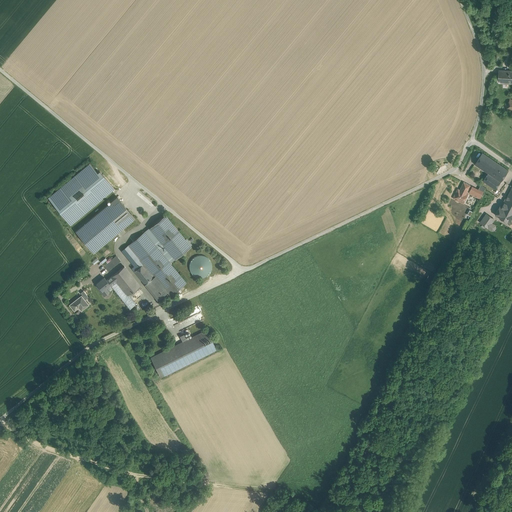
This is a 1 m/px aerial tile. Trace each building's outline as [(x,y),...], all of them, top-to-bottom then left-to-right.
[(511,71),(506,71),(506,73),(499,72),(498,77),(501,78),(501,83),(509,83),(509,82),(510,82),(511,82),(511,71)] [(475,164),(488,173),(501,182),(508,170),(482,153),(475,164)] [(90,163),(48,197),(70,224),(114,188),(104,176),(100,171),(97,173),(90,163)] [(501,182),(488,173),(483,181),(495,189),(501,182)] [(453,199),(463,203),(468,193),(471,187),(465,184),(461,191),(457,189),(453,199)] [(483,193),(471,187),(468,193),(480,199),(481,196),(483,193)] [(117,196),(75,231),(93,252),(135,218),(117,196)] [(511,206),(504,202),(502,207),(500,206),(495,215),(511,223),(511,221),(511,206)] [(493,224),(496,219),(486,212),(479,222),(493,232),(497,227),(493,224)] [(191,246),(165,215),(150,228),(175,259),(191,246)] [(175,259),(150,228),(144,232),(170,263),(175,259)] [(170,263),(144,232),(122,251),(134,266),(131,268),(158,300),(167,292),(170,295),(186,283),(170,263)] [(211,271),(212,266),(211,262),(208,258),(205,256),(200,255),(196,256),(192,258),(190,262),(189,267),(190,271),(193,275),(196,277),(201,278),(205,277),(209,274),(211,271)] [(116,256),(104,266),(108,270),(120,261),(116,256)] [(124,266),(112,275),(116,280),(128,295),(128,294),(130,296),(141,288),(124,266)] [(112,275),(106,280),(104,277),(96,283),(99,286),(97,287),(104,296),(113,288),(110,284),(116,280),(112,275)] [(116,280),(110,284),(113,288),(130,309),(136,304),(130,296),(128,294),(128,295),(116,280)] [(82,296),(80,298),(79,297),(69,304),(73,309),(78,306),(81,310),(88,305),(82,296)] [(188,324),(189,326),(205,319),(198,305),(172,318),(176,324),(183,321),(186,325),(188,324)] [(206,330),(151,358),(161,377),(216,349),(206,330)]
